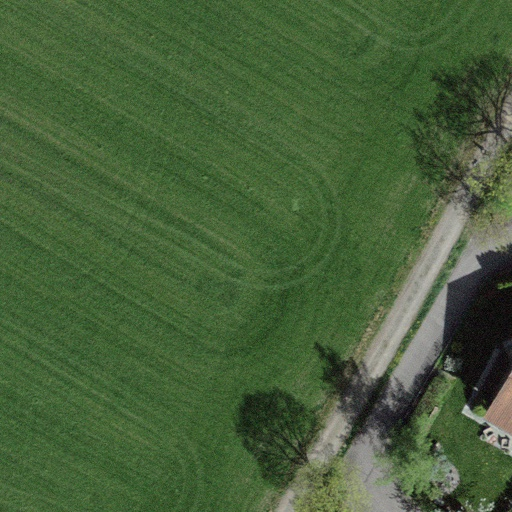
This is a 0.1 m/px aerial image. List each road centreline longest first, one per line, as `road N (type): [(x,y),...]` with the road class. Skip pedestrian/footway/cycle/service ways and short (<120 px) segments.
road 1 (track): [(511,113),(283,511)]
road 2 (residential): [(511,248),(469,274),(374,442),(368,479),(387,511)]
